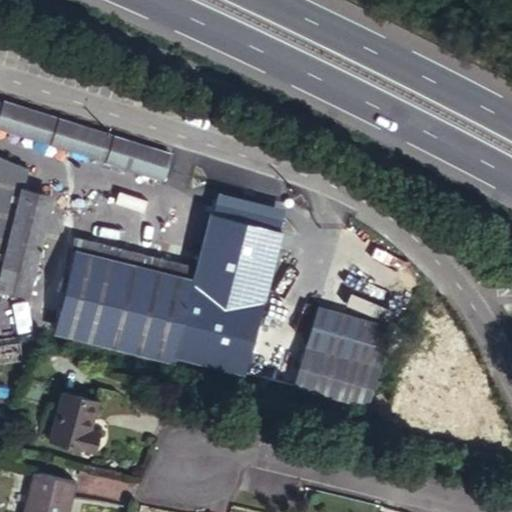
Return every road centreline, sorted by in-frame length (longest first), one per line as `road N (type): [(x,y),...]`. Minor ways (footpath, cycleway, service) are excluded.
road 1 (residential): [(511,377),(470,300),(381,211),(301,171),(0,76)]
road 2 (trunk): [(148,0),(511,177)]
road 3 (residential): [(509,511),(250,446),(187,467)]
road 4 (unknown): [(227,147),(201,202),(186,213),(79,202),(42,287),(22,309),(0,312)]
road 5 (trunk): [(511,125),(260,0)]
